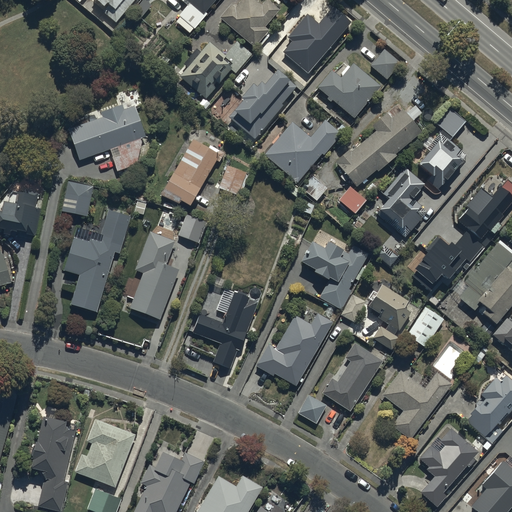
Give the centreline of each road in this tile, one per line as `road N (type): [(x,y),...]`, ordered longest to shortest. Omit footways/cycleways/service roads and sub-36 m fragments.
road 1 (residential): [(0,341),(171,390),(281,444),(380,511)]
road 2 (primary): [(511,106),(385,0)]
